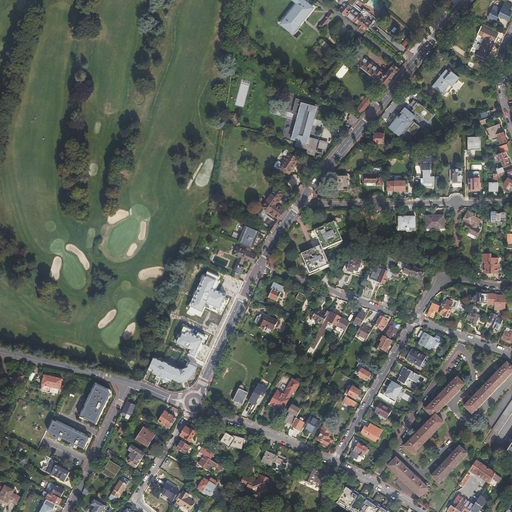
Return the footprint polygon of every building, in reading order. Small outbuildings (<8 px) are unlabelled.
[(291,0),(294,3),(284,14),(286,16),(283,19),(279,24),(283,28),(282,30),(285,33),(287,31),(290,34),(298,26),(297,25),(307,13),(306,12),(310,7),(305,3),(306,1),(304,0),(291,0)] [(340,0),(338,3),(342,6),(338,10),(342,13),(342,14),(344,16),(345,15),(346,16),(347,15),(359,24),(358,25),(365,31),(372,23),(366,18),(370,13),(369,12),(364,8),(363,7),(362,9),(360,11),(359,13),(352,7),(353,5),(355,4),(357,0),(340,0)] [(510,8),(503,4),(501,9),(493,6),(488,16),(497,20),(499,16),(508,20),(511,12),(508,11),(510,8)] [(331,11),(318,28),(321,31),(334,14),(331,11)] [(440,12),(434,19),(440,24),(446,17),(440,12)] [(485,36),(477,54),(487,59),(499,34),(482,25),(478,33),(485,36)] [(413,36),(410,34),(402,43),(405,46),(413,36)] [(439,49),(435,55),(441,60),(446,55),(439,49)] [(356,61),(386,86),(400,68),(394,63),(385,73),(361,54),(356,61)] [(336,76),(341,79),(348,69),(342,65),(336,76)] [(436,84),(434,86),(443,94),(452,82),(455,84),(459,79),(451,72),(450,74),(447,71),(436,83),(436,84)] [(366,98),(370,102),(378,92),(374,88),(366,98)] [(420,95),(414,89),(409,96),(415,101),(420,95)] [(285,91),(281,111),(300,115),(303,103),(317,107),(314,118),(317,119),(321,103),(296,97),(297,94),(285,91)] [(362,111),(370,102),(366,98),(358,107),(362,111)] [(338,100),(337,103),(352,108),(353,104),(338,100)] [(317,107),(303,103),(300,115),(299,120),(295,139),(309,142),(310,137),(314,118),(317,107)] [(402,111),(404,113),(400,118),(398,116),(390,125),(400,133),(404,127),(412,134),(423,122),(406,107),(402,111)] [(478,112),(481,120),(488,117),(486,110),(478,112)] [(352,116),(347,119),(350,126),(355,123),(352,116)] [(285,138),(294,140),(293,145),(308,148),(308,152),(315,154),(316,150),(323,152),(324,147),(327,148),(328,141),(310,137),(309,142),(295,139),(299,120),(290,118),(285,138)] [(500,124),(488,128),(492,138),(499,136),(499,137),(498,137),(499,139),(500,139),(501,142),(508,140),(505,131),(503,131),(500,124)] [(374,132),(373,142),(383,143),(384,133),(374,132)] [(468,150),(481,150),(481,138),(468,137),(468,150)] [(313,159),(305,155),(303,157),(291,149),(292,148),(290,147),(287,147),(285,150),(286,152),(287,153),(283,160),(280,158),(278,158),(275,162),(275,164),(279,167),(279,165),(290,172),(299,159),(301,161),(305,164),(303,167),(309,171),(314,164),(311,162),(313,159)] [(507,151),(500,154),(503,164),(510,162),(508,156),(509,155),(507,151)] [(414,179),(414,184),(422,184),(422,186),(434,186),(434,182),(436,182),(436,176),(434,176),(434,162),(436,163),(436,156),(432,156),(432,157),(429,157),(429,156),(424,156),(424,157),(421,157),(421,163),(427,163),(426,179),(414,179)] [(451,168),(450,178),(454,179),(454,186),(462,186),(462,168),(451,168)] [(377,174),(377,172),(363,172),(363,184),(377,184),(377,181),(367,181),(367,174),(377,174)] [(383,172),(377,172),(377,174),(367,174),(367,181),(377,181),(377,184),(383,183),(383,172)] [(348,174),(338,174),(338,190),(348,190),(348,174)] [(480,178),(469,178),(469,189),(480,189),(480,178)] [(387,180),(387,188),(395,188),(395,189),(405,189),(405,179),(395,179),(395,180),(387,180)] [(499,190),(499,181),(490,181),(490,190),(499,190)] [(278,217),(286,208),(278,202),(287,192),(278,185),(262,204),(278,217)] [(469,211),(463,221),(470,225),(469,226),(476,229),(481,219),(475,216),(476,215),(469,211)] [(491,222),(507,222),(507,212),(496,212),(496,211),(491,211),(491,222)] [(445,214),(428,215),(428,227),(445,227),(445,214)] [(400,215),(399,227),(416,227),(416,215),(400,215)] [(322,243),(302,252),(310,271),(330,263),(324,248),(343,240),(335,220),(326,223),(315,228),(316,230),(322,243)] [(240,240),(254,246),(260,230),(247,224),(240,240)] [(353,242),(350,252),(357,254),(359,244),(353,242)] [(233,274),(239,277),(241,273),(245,265),(242,264),(245,257),(253,261),(258,254),(237,244),(234,252),(241,256),(234,270),(233,274)] [(483,260),(483,264),(485,264),(485,272),(503,273),(503,258),(492,258),(492,254),(483,254),(483,260)] [(396,259),(387,255),(384,266),(391,269),(396,259)] [(351,259),(348,270),(360,274),(363,264),(360,263),(361,259),(355,257),(354,260),(351,259)] [(411,275),(415,265),(413,264),(412,266),(400,261),(398,266),(404,269),(403,271),(411,275)] [(425,270),(415,265),(411,275),(421,280),(425,270)] [(383,268),(378,267),(376,270),(371,269),(370,271),(373,272),(371,277),(376,279),(376,278),(379,279),(383,268)] [(379,279),(378,280),(381,281),(385,283),(388,275),(386,275),(388,269),(383,267),(383,268),(379,279)] [(198,291),(192,305),(196,308),(196,309),(199,310),(200,309),(203,311),(208,302),(213,300),(217,302),(223,290),(221,288),(224,282),(216,278),(212,284),(208,282),(206,277),(204,276),(201,277),(199,279),(201,285),(201,286),(200,286),(198,290),(198,291)] [(239,292),(243,284),(235,280),(231,288),(239,292)] [(273,290),(268,298),(276,302),(284,288),(275,284),(272,289),(273,290)] [(365,285),(362,295),(366,296),(370,298),(373,288),(365,285)] [(383,299),(391,302),(394,296),(386,292),(383,299)] [(458,298),(445,292),(443,298),(454,302),(457,303),(458,298)] [(472,303),(487,303),(488,294),(483,294),(483,293),(477,293),(477,296),(472,296),(472,303)] [(488,294),(487,303),(495,304),(495,309),(505,309),(505,308),(505,299),(496,299),(496,294),(488,294)] [(441,305),(440,306),(443,307),(441,314),(449,317),(454,302),(443,298),(441,305)] [(438,311),(440,306),(441,305),(438,304),(433,302),(428,314),(434,316),(434,314),(436,310),(438,311)] [(304,319),(310,322),(312,318),(317,310),(318,308),(312,305),(304,319)] [(317,310),(312,318),(323,324),(330,313),(326,310),(324,314),(317,310)] [(469,310),(466,319),(471,321),(471,320),(476,322),(479,314),(469,310)] [(493,312),(490,311),(487,320),(494,322),(497,316),(497,314),(493,312)] [(323,324),(310,347),(313,349),(329,322),(337,326),(341,318),(330,312),(330,313),(323,324)] [(354,322),(362,326),(362,325),(368,316),(360,313),(354,322)] [(263,315),(257,327),(263,330),(265,326),(274,331),(278,322),(263,315)] [(494,322),(493,326),(499,328),(502,319),(497,316),(494,322)] [(382,317),(376,326),(383,330),(388,322),(385,321),(386,319),(382,317)] [(341,318),(337,326),(346,331),(348,327),(350,323),(341,318)] [(362,326),(358,333),(357,334),(366,340),(372,331),(362,325),(362,326)] [(384,332),(383,335),(390,339),(394,334),(395,332),(397,333),(399,329),(392,325),(387,334),(384,332)] [(192,329),(185,326),(177,342),(191,349),(188,355),(196,358),(199,351),(201,352),(205,344),(203,343),(204,339),(206,336),(198,332),(197,335),(190,332),(192,329)] [(423,337),(419,343),(432,350),(437,343),(438,343),(441,339),(433,336),(422,330),(420,334),(427,338),(426,339),(423,337)] [(507,338),(507,339),(511,340),(511,339),(511,331),(507,330),(506,332),(504,332),(503,337),(507,338)] [(383,335),(380,340),(382,341),(379,348),(386,352),(393,341),(390,339),(383,335)] [(422,365),(427,356),(413,348),(407,358),(416,363),(417,362),(422,365)] [(430,358),(427,356),(422,365),(417,362),(416,363),(424,368),(430,358)] [(154,357),(149,369),(153,371),(153,372),(157,374),(157,375),(166,379),(166,378),(172,380),(172,379),(177,368),(169,364),(169,363),(164,361),(163,361),(154,357)] [(181,369),(177,368),(172,379),(180,382),(189,379),(195,372),(198,365),(190,361),(188,366),(181,369)] [(373,369),(364,363),(361,368),(362,370),(358,376),(367,382),(372,375),(370,374),(373,369)] [(511,367),(507,363),(464,406),(472,413),(511,372),(511,367)] [(402,375),(400,380),(405,383),(409,377),(416,381),(420,374),(406,366),(401,374),(402,375)] [(16,372),(10,383),(18,387),(24,376),(16,372)] [(45,372),(42,386),(52,389),(53,383),(62,386),(65,376),(57,375),(57,373),(54,372),(54,374),(45,372)] [(280,385),(267,406),(276,411),(281,403),(285,406),(295,388),(297,389),(303,379),(295,374),(286,389),(280,385)] [(433,419),(405,447),(413,455),(442,425),(435,417),(465,386),(457,379),(425,411),(433,419)] [(402,393),(405,388),(398,384),(394,381),(391,386),(384,398),(393,403),(400,392),(402,393)] [(258,384),(249,401),(255,405),(259,397),(262,398),(267,389),(258,384)] [(84,414),(81,419),(84,421),(85,420),(97,425),(111,394),(111,393),(111,392),(110,391),(98,385),(95,392),(94,391),(86,409),(87,410),(85,414),(84,414)] [(348,390),(344,396),(346,397),(348,398),(349,396),(357,400),(361,392),(357,390),(357,389),(355,387),(354,388),(353,387),(350,392),(348,390)] [(248,394),(246,393),(241,391),(238,389),(232,399),(235,401),(233,405),(236,407),(238,403),(242,405),(248,394)] [(354,408),(356,403),(348,398),(346,397),(343,402),(349,406),(349,405),(354,408)] [(55,414),(18,398),(2,430),(39,448),(43,440),(55,414)] [(485,446),(511,406),(511,400),(482,445),(485,446)] [(380,403),(375,411),(387,419),(393,410),(380,403)] [(133,407),(128,405),(123,417),(125,418),(126,415),(129,417),(133,407)] [(511,414),(511,406),(485,446),(488,449),(511,414)] [(165,412),(159,422),(170,429),(176,419),(165,412)] [(296,419),(298,416),(291,412),(282,427),(289,432),(290,429),(292,426),(296,419)] [(321,423),(311,417),(305,428),(315,434),(321,423)] [(296,419),(292,426),(300,430),(304,424),(302,422),(303,420),(300,418),(298,420),(296,419)] [(54,422),(49,433),(55,436),(54,439),(61,442),(62,440),(71,444),(71,446),(77,449),(78,447),(85,450),(90,438),(54,422)] [(365,427),(361,433),(374,441),(381,430),(371,424),(368,429),(365,427)] [(323,432),(318,440),(322,442),(320,446),(327,451),(333,441),(329,438),(333,430),(331,429),(330,430),(327,427),(324,425),(321,431),(323,432)] [(185,428),(180,436),(190,443),(197,431),(193,427),(190,431),(185,428)] [(305,428),(303,430),(314,436),(315,434),(305,428)] [(142,433),(137,441),(147,448),(155,436),(143,429),(141,432),(142,433)] [(229,448),(230,447),(241,449),(244,438),(233,435),(233,437),(226,432),(220,442),(229,448)] [(185,454),(190,447),(181,441),(176,449),(185,454)] [(358,443),(354,450),(357,452),(356,454),(361,457),(367,448),(358,443)] [(130,457),(127,463),(134,468),(137,463),(136,462),(139,457),(140,458),(143,454),(131,445),(128,450),(131,452),(128,455),(130,457)] [(202,448),(199,453),(204,456),(209,459),(211,456),(210,455),(210,454),(202,448)] [(268,448),(261,462),(271,467),(273,463),(283,468),(284,466),(285,467),(286,465),(285,464),(286,462),(285,462),(286,459),(277,455),(276,456),(273,454),(274,452),(268,448)] [(461,448),(432,476),(439,484),(468,455),(461,448)] [(219,471),(221,467),(209,459),(204,456),(198,464),(209,471),(212,466),(219,471)] [(396,457),(389,465),(420,496),(428,489),(396,457)] [(56,466),(58,462),(50,458),(48,462),(47,463),(48,466),(44,468),(42,471),(50,475),(52,475),(65,482),(70,473),(56,466)] [(495,473),(476,460),(470,470),(489,483),(495,473)] [(121,469),(112,463),(107,470),(106,474),(114,479),(121,469)] [(310,466),(304,480),(312,484),(313,482),(322,486),(327,475),(317,471),(318,470),(310,466)] [(266,483),(267,484),(269,479),(261,475),(260,477),(257,478),(258,479),(254,481),(253,481),(250,480),(250,478),(244,474),(240,482),(252,488),(254,494),(259,492),(258,491),(267,488),(265,484),(266,483)] [(470,476),(467,474),(459,485),(462,487),(470,476)] [(106,484),(101,493),(104,495),(111,483),(104,478),(102,481),(106,484)] [(123,478),(109,499),(112,501),(115,497),(118,500),(129,482),(123,478)] [(205,478),(198,489),(210,496),(219,482),(212,478),(210,481),(205,478)] [(398,479),(395,482),(402,489),(404,486),(398,479)] [(50,492),(50,493),(61,499),(65,491),(64,490),(65,488),(53,482),(51,484),(53,485),(50,492)] [(12,502),(18,505),(22,498),(14,493),(16,489),(7,484),(4,488),(0,485),(0,495),(0,496),(0,500),(10,506),(12,502)] [(168,484),(162,493),(173,500),(179,492),(168,484)] [(190,495),(184,491),(176,504),(180,507),(181,506),(191,511),(196,504),(188,499),(190,495)] [(356,501),(353,499),(347,495),(343,492),(339,498),(340,499),(334,508),(340,511),(383,511),(380,510),(379,511),(373,508),(372,509),(370,507),(366,505),(360,501),(357,500),(356,501)] [(50,493),(47,500),(55,504),(59,506),(62,500),(61,499),(50,493)] [(469,511),(473,505),(458,495),(447,510),(449,511),(461,511),(463,510),(466,511),(467,510),(469,511)] [(487,500),(480,495),(473,505),(469,511),(478,511),(481,508),(487,500)] [(53,509),(55,504),(47,500),(41,511),(53,511),(54,510),(53,509)] [(93,508),(90,511),(101,511),(105,507),(93,500),(89,506),(93,508)]
